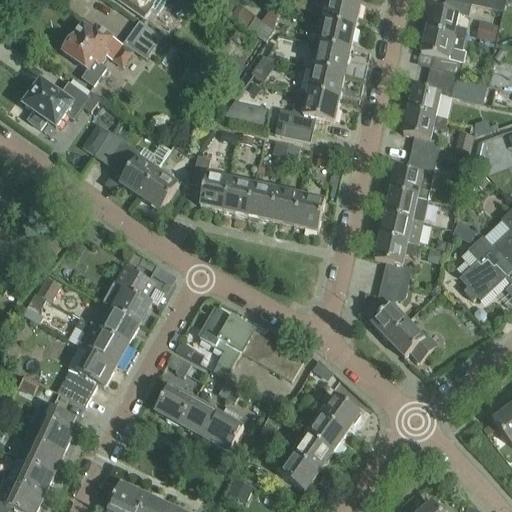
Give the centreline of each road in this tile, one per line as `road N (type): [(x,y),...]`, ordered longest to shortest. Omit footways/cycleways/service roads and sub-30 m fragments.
road 1 (residential): [(399,0),(360,210),(322,340)]
road 2 (residential): [(79,511),(201,276)]
road 3 (residential): [(201,276),(0,139)]
road 4 (residential): [(322,340),(201,276)]
road 5 (residential): [(416,420),(322,340)]
road 6 (residential): [(498,511),(416,420)]
